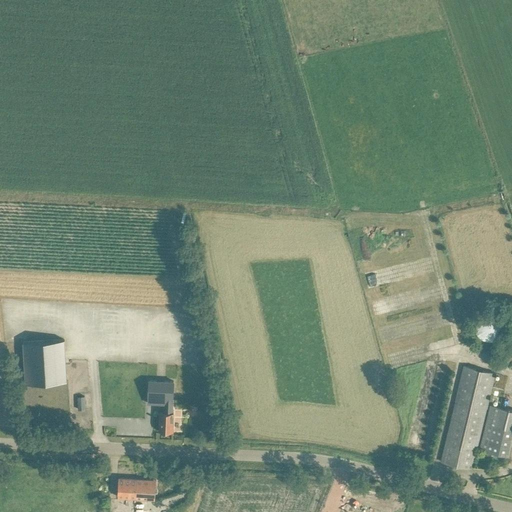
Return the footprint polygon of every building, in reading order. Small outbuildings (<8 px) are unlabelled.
[(474,322),(474,324),(474,327),(475,330),(476,332),(478,335),(480,337),(482,338),(485,339),(487,340),(490,340),(493,340),(496,339),(498,338),(500,337),(502,335),(504,332),(505,330),(506,327),(506,324),(506,322),(505,319),(504,316),(502,314),(500,312),(498,310),(496,309),(493,309),(490,308),(487,309),(485,309),(482,310),(480,312),(478,314),(476,316),(475,319),(474,322)] [(67,380),(64,339),(23,341),(26,382),(67,380)] [(444,451),(441,461),(472,468),(486,407),(486,408),(495,373),(464,365),(455,400),(456,400),(444,451)] [(173,431),(174,412),(173,412),(174,381),(149,380),(148,403),(164,403),(164,412),(160,412),(159,430),(173,431)] [(511,409),(491,404),(482,438),(480,448),(494,451),(493,457),(499,458),(500,453),(508,455),(511,439),(511,409)] [(119,477),(118,487),(118,496),(155,498),(156,479),(119,477)]
